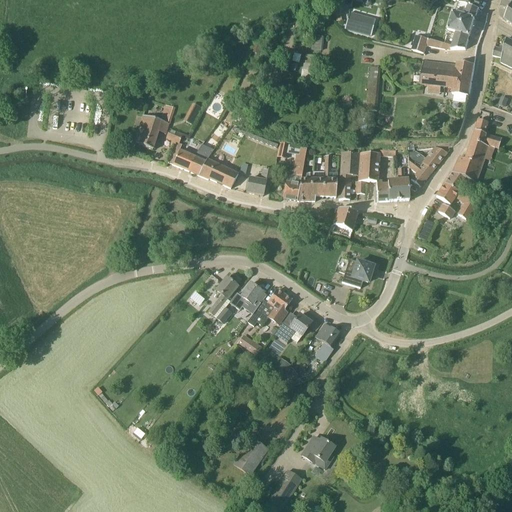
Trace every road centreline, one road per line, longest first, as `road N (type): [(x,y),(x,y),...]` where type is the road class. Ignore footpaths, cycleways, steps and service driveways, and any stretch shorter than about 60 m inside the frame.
road 1 (residential): [(415,215),(254,205),(146,167),(42,147),(0,151)]
road 2 (residential): [(0,364),(108,281),(219,260),(262,268),(337,319),(361,320)]
road 3 (residential): [(415,215),(470,120),(490,22)]
road 4 (residential): [(361,320),(388,341),(419,345),(511,313)]
road 5 (residential): [(361,320),(386,298),(415,215)]
